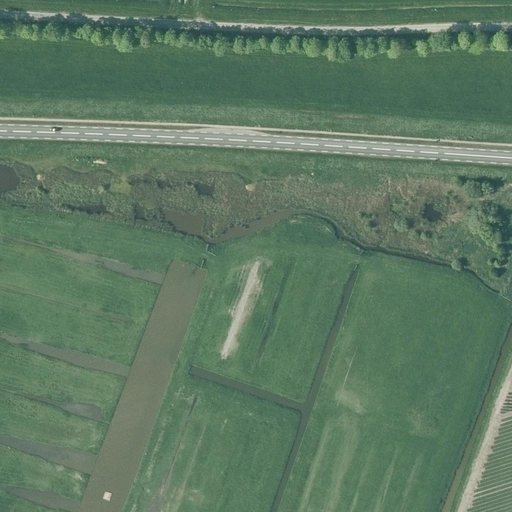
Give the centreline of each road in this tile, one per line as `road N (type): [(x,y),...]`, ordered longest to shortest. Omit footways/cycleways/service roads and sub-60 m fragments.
road 1 (primary): [(511,157),(0,130)]
road 2 (unclassified): [(511,29),(351,32),(0,16)]
